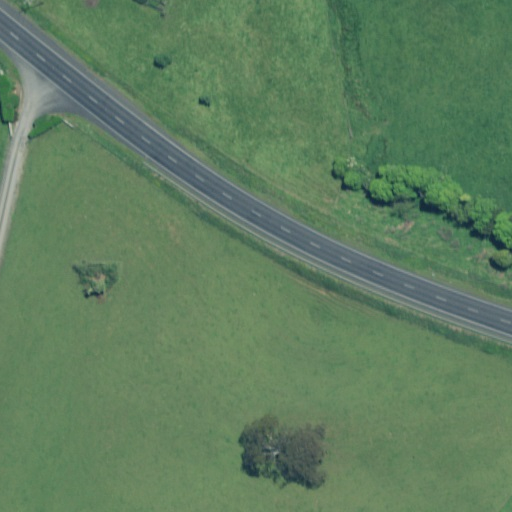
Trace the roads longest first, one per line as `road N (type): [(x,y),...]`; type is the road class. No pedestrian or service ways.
road 1 (primary): [(511,322),(375,270),(254,210),(175,161),(0,22)]
road 2 (track): [(0,192),(35,52)]
